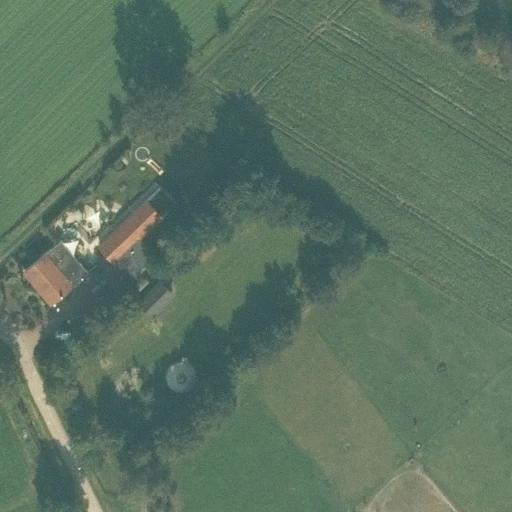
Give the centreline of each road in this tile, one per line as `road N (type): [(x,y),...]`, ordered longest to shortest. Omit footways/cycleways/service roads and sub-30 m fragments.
road 1 (track): [(256,0),(0,258)]
road 2 (track): [(19,350),(97,511)]
